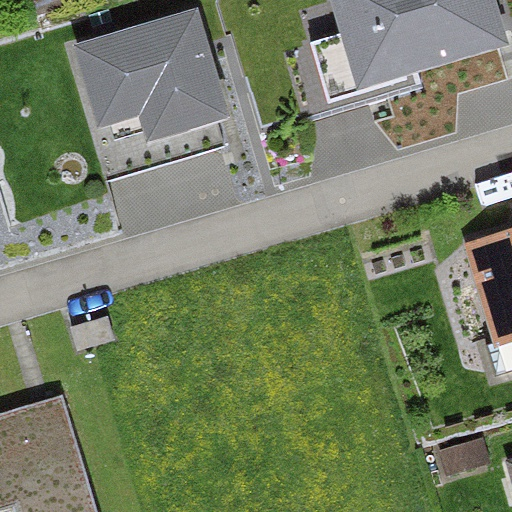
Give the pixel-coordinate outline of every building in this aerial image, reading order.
[(499,47),(485,0),(335,0),(361,87),(499,47)] [(196,31),(87,64),(106,128),(150,115),(159,144),(224,124),(196,31)] [(511,233),(467,247),(495,343),(481,347),(490,377),(511,370),(511,233)] [(114,339),(108,317),(72,327),(78,349),(114,339)] [(30,405),(0,414),(0,511),(97,511),(64,395),(30,405)]
